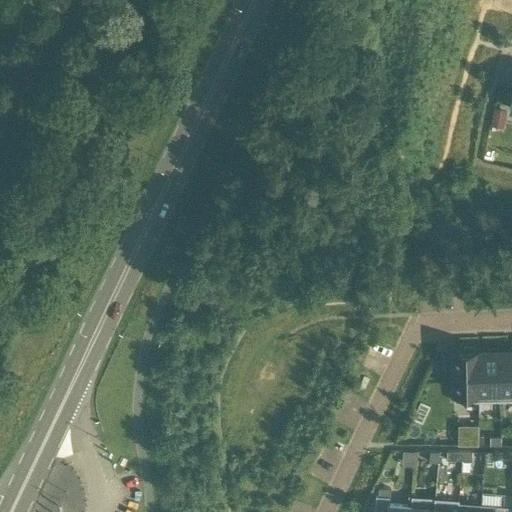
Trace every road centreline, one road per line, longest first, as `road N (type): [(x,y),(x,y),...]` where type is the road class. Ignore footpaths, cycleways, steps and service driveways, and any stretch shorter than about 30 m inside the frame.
road 1 (primary): [(10,511),(255,0)]
road 2 (residential): [(326,511),(419,327),(511,319)]
